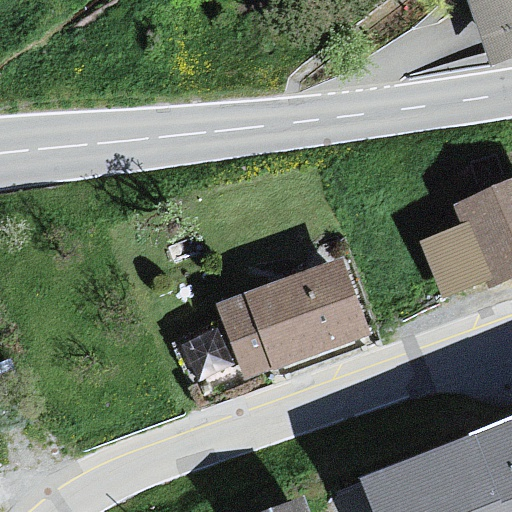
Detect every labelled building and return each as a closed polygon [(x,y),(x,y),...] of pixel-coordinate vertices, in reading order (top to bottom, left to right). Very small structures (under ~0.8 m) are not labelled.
[(511,0),(468,0),(492,67),(511,60),(511,0)] [(511,181),(456,206),(463,224),(488,281),(491,288),(511,278),(511,181)] [(488,281),(463,224),(420,243),(444,299),(488,281)] [(370,340),(343,261),(222,302),(249,382),(370,340)] [(511,511),(511,421),(363,481),(375,511),(511,511)] [(311,511),(308,500),(274,511),(311,511)]
